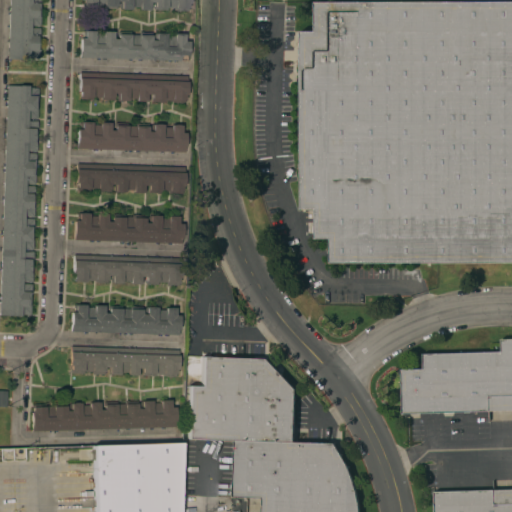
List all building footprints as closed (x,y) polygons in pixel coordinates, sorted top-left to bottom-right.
[(9,0),(39,0),(39,25),(30,25),(30,27),(40,28),(38,58),(28,58),(28,59),(7,58),(9,0)] [(190,0),(190,3),(187,3),(187,10),(174,10),(175,7),(166,7),(166,9),(154,9),(154,2),(150,2),(150,9),(139,9),(139,6),(131,6),(131,8),(119,8),(119,1),(116,0),(116,8),(103,8),(103,5),(95,5),(95,7),(82,7),(82,0),(190,0)] [(511,265),(332,265),(332,241),(317,241),(317,211),(302,211),(302,32),(317,32),(317,1),(511,0),(511,265)] [(79,57),(79,37),(84,37),(84,30),(94,30),(94,33),(102,33),(102,31),(113,31),(112,39),(117,39),(117,31),(130,31),(130,34),(139,34),(139,32),(150,32),(150,40),(155,40),(155,33),(166,33),(166,36),(174,36),(174,33),(184,34),(184,41),(188,41),(188,55),(187,55),(187,60),(79,57)] [(186,76),(186,81),(187,81),(187,95),(184,95),(184,102),(171,101),(171,100),(164,100),(164,101),(151,101),(151,94),(147,94),(147,101),(136,101),(136,98),(127,98),(127,100),(116,100),(116,92),(114,92),(114,99),(100,99),(100,97),(92,97),(92,99),(79,99),(79,91),(78,91),(78,72),(186,76)] [(0,281),(6,85),(28,85),(28,87),(37,87),(36,118),(27,118),(27,121),(36,121),(35,150),(26,150),(26,153),(35,153),(34,184),(25,183),(25,185),(34,185),(33,216),(24,216),(24,218),(33,218),(32,249),(23,248),(23,250),(32,251),(31,281),(22,281),(21,283),(31,284),(30,314),(20,314),(20,315),(0,314),(0,281)] [(76,148),(76,129),(81,129),(81,121),(91,122),(91,124),(99,124),(99,122),(110,122),(110,130),(114,130),(115,122),(127,123),(127,125),(135,126),(135,123),(147,123),(147,131),(152,131),(152,124),(163,124),(163,127),(171,127),(171,124),(181,125),(181,132),(185,132),(184,152),(76,148)] [(183,167),(183,172),(184,172),(183,186),(181,186),(181,193),(168,193),(168,190),(160,190),(160,192),(147,192),(148,185),(145,185),(144,193),(133,192),(133,189),(125,189),(124,192),(113,191),(113,184),(110,184),(110,191),(97,191),(97,188),(89,188),(89,191),(75,190),(76,182),(75,182),(75,163),(183,167)] [(73,239),(74,220),(78,220),(78,212),(89,213),(88,215),(96,215),(96,213),(108,214),(107,221),(111,221),(111,214),(123,214),(123,216),(131,216),(132,215),(144,215),(144,222),(149,223),(149,215),(159,215),(159,218),(167,218),(167,215),(178,216),(178,224),(182,224),(181,243),(73,239)] [(181,258),(180,277),(178,277),(178,285),(165,284),(166,282),(157,282),(157,284),(145,284),(145,277),(141,277),(141,284),(130,284),(130,281),(122,280),(122,283),(111,283),(111,276),(107,276),(107,282),(94,282),(94,280),(86,280),(86,281),(73,281),(73,274),(72,274),(73,254),(181,258)] [(70,331),(71,311),(73,312),(73,304),(85,304),(85,307),(93,307),(93,305),(105,305),(104,313),(108,313),(108,305),(121,306),(121,308),(129,308),(129,306),(142,306),(142,314),(144,314),(145,306),(156,307),(156,309),(165,309),(165,307),(175,307),(175,315),(179,315),(178,334),(70,331)] [(401,413),(511,410),(511,338),(500,338),(500,352),(421,353),(422,368),(400,369),(401,413)] [(177,349),(177,355),(178,355),(177,369),(175,369),(175,376),(162,376),(162,374),(155,374),(155,376),(141,375),(141,369),(138,369),(138,375),(127,375),(127,372),(119,372),(119,375),(107,374),(108,367),(104,367),(104,374),(91,373),(91,371),(83,371),(83,373),(70,373),(70,366),(69,366),(69,346),(177,349)] [(188,386),(200,386),(202,357),(266,359),(295,389),(293,442),(334,443),(344,461),(348,468),(351,477),(355,488),(357,499),(359,510),(359,511),(261,511),(262,497),(232,496),(235,440),(186,438),(188,386)] [(31,431),(30,411),(32,411),(32,404),(44,404),(44,406),(52,405),(52,403),(65,403),(66,408),(70,408),(69,401),(80,401),(80,405),(88,405),(88,401),(99,401),(99,408),(103,408),(103,402),(116,401),(116,403),(124,403),(124,401),(136,400),(136,406),(142,406),(141,399),(151,399),(151,402),(160,402),(160,399),(170,398),(170,407),(174,407),(175,426),(31,431)] [(93,511),(91,446),(180,443),(177,511),(93,511)] [(511,511),(511,489),(433,491),(433,511),(511,511)]
